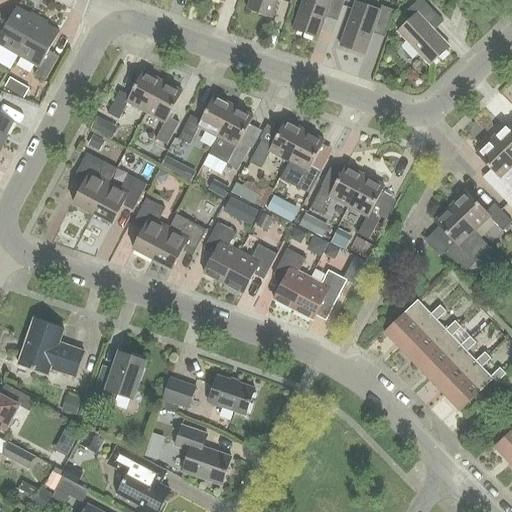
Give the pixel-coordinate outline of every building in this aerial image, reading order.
[(287,0),(292,2),(292,0),(250,0),(247,10),(272,19),(278,0),(287,0)] [(338,22),(345,0),(303,0),(293,30),(318,39),(326,18),(338,22)] [(386,0),(384,0),(382,6),(381,11),(356,2),(341,47),(366,55),(374,30),(387,34),(398,4),(386,0)] [(431,66),(450,48),(435,31),(444,22),(423,0),(419,0),(405,14),(411,20),(398,32),(431,66)] [(0,45),(18,56),(39,20),(17,8),(0,37),(0,45)] [(49,51),(60,32),(39,20),(18,56),(39,68),(35,76),(46,82),(60,57),(49,51)] [(147,113),(163,82),(144,72),(130,97),(120,92),(108,114),(120,120),(129,103),(147,113)] [(170,118),(183,93),(163,82),(147,113),(165,123),(156,140),(168,146),(180,123),(170,118)] [(218,137),(234,107),(215,96),(201,122),(191,116),(179,139),(191,145),(200,128),(218,137)] [(238,170),(251,148),(241,143),(254,117),(234,107),(218,137),(219,138),(209,155),(227,165),(238,170)] [(0,142),(2,144),(14,122),(0,114),(0,142)] [(289,162),(305,131),(286,121),(273,146),(263,141),(251,163),(262,169),(271,152),(289,162)] [(511,127),(509,124),(493,139),(511,159),(511,127)] [(312,167),(325,142),(305,131),(289,162),(308,172),(298,189),(310,195),(322,172),(312,167)] [(104,155),(109,144),(95,137),(89,148),(104,155)] [(511,208),(511,159),(493,139),(477,155),(497,176),(488,183),(506,202),(511,208)] [(117,169),(106,164),(87,154),(76,175),(86,181),(74,205),(94,215),(110,183),(117,169)] [(349,207),(366,177),(346,166),(333,192),(323,186),(311,209),(322,215),(331,198),(349,207)] [(136,207),(147,185),(129,175),(121,189),(110,183),(94,215),(113,225),(126,201),(136,207)] [(372,213),(385,187),(366,177),(349,207),(367,217),(358,234),(370,240),(382,218),(372,213)] [(261,196),(237,184),(232,194),(256,206),(261,196)] [(222,187),(217,196),(223,199),(228,190),(222,187)] [(504,232),(511,223),(511,222),(495,204),(487,212),(467,192),(451,207),(475,232),(490,218),(504,232)] [(153,260),(170,228),(159,222),(166,209),(147,199),(136,221),(146,226),(134,250),(153,260)] [(262,212),(247,204),(242,214),(257,221),(262,212)] [(286,204),(279,217),(291,224),(298,211),(286,204)] [(467,272),(476,263),(475,262),(490,248),(475,232),(451,207),(435,222),(455,243),(447,251),(467,272)] [(263,214),(256,227),(266,231),(272,219),(263,214)] [(196,252),(207,231),(177,215),(170,228),(153,260),(173,271),(185,247),(196,252)] [(224,284),(241,253),(230,247),(237,233),(218,223),(207,245),(217,250),(204,274),(224,284)] [(297,230),(291,240),(296,243),(302,241),(305,235),(297,230)] [(337,231),(331,243),(345,250),(351,239),(337,231)] [(372,246),(357,238),(350,250),(365,258),(372,246)] [(244,295),(247,289),(256,271),(267,276),(278,255),(259,245),(252,259),(241,253),(224,284),(244,295)] [(330,246),(325,255),(332,258),(337,257),(340,251),(330,246)] [(294,310),(311,278),(300,273),(307,259),(288,249),(277,271),(287,276),(274,300),(294,310)] [(294,310),(314,321),(326,297),(337,302),(348,281),(329,271),(322,284),(311,278),(294,310)] [(418,301),(385,333),(401,350),(434,317),(438,321),(447,312),(441,306),(432,315),(418,301)] [(434,317),(401,350),(416,365),(449,333),(453,337),(462,328),(456,322),(447,330),(438,321),(434,317)] [(65,330),(35,320),(19,365),(49,375),(51,370),(76,378),(85,352),(60,344),(65,330)] [(449,333),(416,365),(431,381),(464,348),(468,352),(477,344),(471,337),(462,346),(453,337),(449,333)] [(479,364),(483,368),(492,359),(477,344),(468,352),(464,348),(431,381),(445,396),(479,364)] [(133,400),(146,362),(120,353),(113,374),(102,370),(92,398),(112,405),(116,394),(133,400)] [(479,364),(445,396),(460,412),(494,380),(497,384),(507,375),(501,368),(492,377),(483,368),(479,364)] [(247,416),(256,390),(218,377),(209,403),(247,416)] [(198,389),(172,380),(162,407),(177,412),(179,408),(190,412),(198,389)] [(30,412),(36,401),(10,387),(4,398),(0,395),(0,426),(7,430),(20,407),(30,412)] [(223,486),(232,458),(204,448),(208,435),(182,426),(175,447),(190,452),(183,473),(223,486)] [(511,431),(495,448),(511,465),(511,463),(511,431)] [(87,434),(82,446),(98,453),(103,442),(87,434)] [(5,456),(29,469),(36,457),(11,444),(5,456)] [(149,446),(145,458),(158,462),(162,451),(149,446)] [(167,475),(119,450),(112,463),(129,472),(117,496),(118,496),(119,495),(142,507),(139,511),(158,511),(170,490),(161,486),(167,475)] [(70,465),(65,476),(80,484),(86,473),(70,465)] [(57,492),(65,477),(55,472),(48,486),(57,492)] [(84,502),(91,491),(65,477),(57,492),(55,496),(67,503),(71,496),(84,502)]
